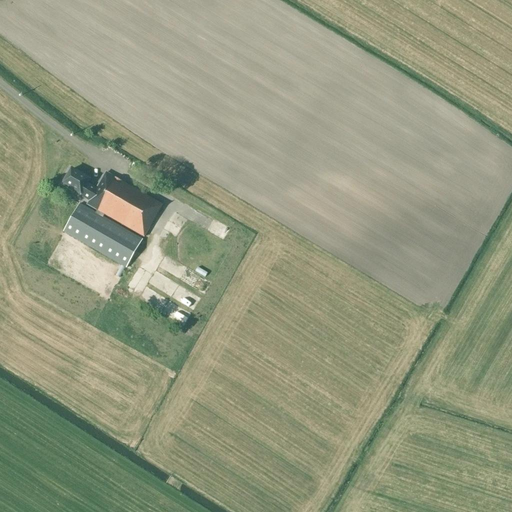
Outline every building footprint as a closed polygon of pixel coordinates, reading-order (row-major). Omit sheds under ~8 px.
[(162,204),(105,172),(96,188),(87,183),(89,180),(71,169),(62,184),(73,190),(73,191),(84,198),(82,202),(98,211),(96,213),(79,203),(63,232),(126,268),(142,239),(101,216),(103,214),(143,237),(162,204)] [(188,304),(192,295),(182,290),(183,288),(172,282),(174,278),(166,275),(164,278),(155,273),(149,285),(188,304)] [(195,288),(202,280),(194,273),(183,286),(196,297),(200,292),(195,288)] [(169,314),(183,321),(187,313),(173,306),(169,314)] [(117,321),(108,349),(135,357),(143,329),(117,321)]
